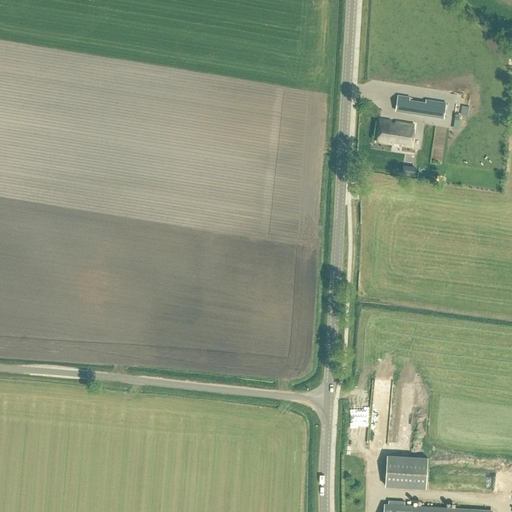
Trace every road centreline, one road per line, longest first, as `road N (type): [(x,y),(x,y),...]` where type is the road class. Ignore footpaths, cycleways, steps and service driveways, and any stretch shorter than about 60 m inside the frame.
road 1 (tertiary): [(328,400),(352,0)]
road 2 (unclassified): [(328,400),(0,368)]
